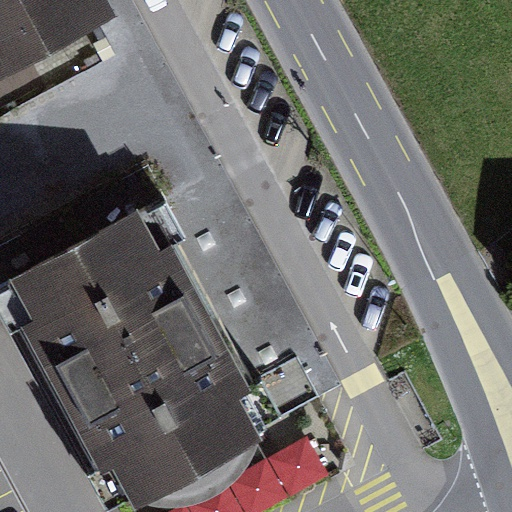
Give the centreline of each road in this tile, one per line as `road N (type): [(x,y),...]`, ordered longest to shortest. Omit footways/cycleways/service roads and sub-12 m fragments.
road 1 (secondary): [(511,417),(292,0)]
road 2 (residential): [(511,442),(384,511)]
road 3 (residential): [(58,511),(0,405)]
